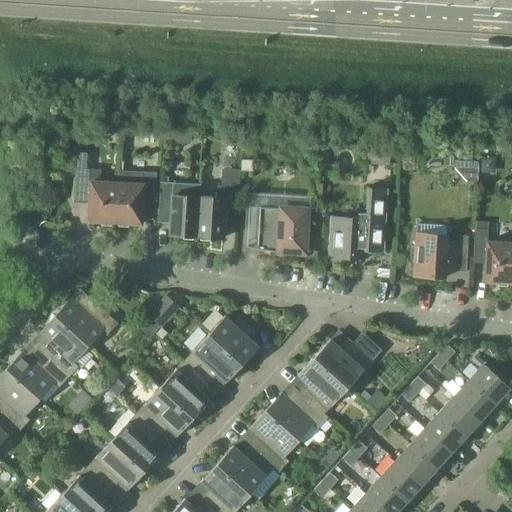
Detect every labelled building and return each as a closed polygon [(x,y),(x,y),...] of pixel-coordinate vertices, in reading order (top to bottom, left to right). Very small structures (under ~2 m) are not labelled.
[(162,138),(191,140),(191,130),(186,130),(186,129),(180,129),(163,129),(162,138)] [(71,169),(76,169),(74,198),(89,199),(88,221),(116,223),(119,183),(100,182),(101,170),(87,169),(87,153),(76,152),(71,164),(71,169)] [(372,155),(372,164),(389,165),(390,156),(372,155)] [(489,173),(495,168),(495,158),(480,157),(479,172),(489,173)] [(463,161),(463,169),(468,175),(477,175),(477,161),(473,161),(472,160),(472,159),(471,160),(470,161),(463,161)] [(253,161),(242,160),(241,172),(253,173),(253,161)] [(120,171),(119,183),(116,223),(142,224),(143,202),(155,203),(156,173),(120,171)] [(170,235),(197,236),(200,197),(200,185),(161,182),(159,212),(171,213),(170,235)] [(217,197),(200,197),(197,236),(224,238),(225,216),(237,217),(239,187),(222,186),(217,186),(217,197)] [(384,252),(388,188),(368,187),(366,213),(358,213),(358,218),(330,216),(327,261),(355,263),(356,247),(364,248),(364,251),(384,252)] [(307,210),(259,207),(257,248),(247,246),(247,247),(306,257),(306,256),(282,252),(283,250),(304,252),(307,210)] [(475,229),(473,259),(486,259),(484,281),(511,282),(511,242),(487,241),(488,229),(488,222),(476,222),(475,229)] [(466,272),(468,244),(468,236),(457,236),(455,237),(455,242),(447,242),(448,225),(417,224),(415,246),(413,246),(411,249),(410,253),(409,257),(410,260),(412,264),(414,264),(414,276),(445,278),(446,268),(453,269),(453,271),(466,272)] [(68,301),(55,316),(89,346),(103,330),(108,334),(118,323),(83,292),(75,301),(72,298),(71,297),(68,301)] [(151,312),(148,315),(161,327),(179,307),(166,295),(156,307),(151,312)] [(152,304),(147,309),(151,312),(156,307),(152,304)] [(225,315),(208,334),(242,364),(256,349),(259,346),(258,345),(257,346),(255,343),(249,339),(256,332),(249,323),(240,317),(234,323),(225,315)] [(42,337),(34,345),(69,377),(79,366),(81,369),(93,355),(86,349),(89,346),(55,316),(41,331),(38,334),(39,335),(42,337)] [(162,328),(156,333),(162,339),(167,333),(162,328)] [(328,342),(314,357),(348,387),(373,360),(372,360),(382,350),(362,332),(353,342),(348,337),(339,347),(334,342),(331,340),(331,339),(328,342)] [(208,334),(184,360),(209,383),(217,374),(222,379),(225,381),(224,382),(225,382),(228,379),(242,364),(208,334)] [(447,344),(440,352),(448,360),(455,352),(447,344)] [(20,354),(6,369),(40,399),(55,383),(59,387),(69,377),(34,345),(26,354),(24,351),(23,351),(20,354)] [(440,352),(431,362),(439,370),(448,360),(440,352)] [(476,355),(472,360),(479,367),(483,363),(484,362),(476,355)] [(300,372),(297,375),(298,376),(299,375),(301,378),(307,382),(299,390),(298,391),(323,414),(324,413),(348,387),(314,357),(300,372)] [(184,360),(160,387),(194,417),(207,402),(210,399),(209,398),(209,399),(206,397),(201,392),(209,383),(184,360)] [(495,405),(510,388),(503,381),(505,379),(492,367),(490,370),(483,363),(479,367),(468,380),(495,405)] [(0,411),(16,426),(15,427),(20,431),(30,419),(26,415),(40,399),(6,369),(0,375),(0,411)] [(419,374),(411,384),(419,391),(426,383),(428,382),(419,374)] [(480,421),(495,405),(468,380),(453,396),(480,421)] [(419,391),(418,393),(425,400),(434,390),(426,383),(419,391)] [(409,385),(402,394),(410,401),(418,393),(409,385)] [(99,391),(93,386),(87,393),(93,398),(99,391)] [(279,395),(265,410),(299,441),(314,425),(318,429),(329,417),(324,413),(323,414),(298,391),(299,390),(294,386),(285,395),(283,393),(282,392),(279,395)] [(160,387),(136,413),(160,436),(168,427),(174,432),(177,434),(176,435),(177,436),(180,432),(194,417),(160,387)] [(367,401),(366,401),(376,410),(387,398),(377,389),(371,396),(367,401)] [(447,391),(444,394),(450,400),(453,396),(447,391)] [(466,437),(480,421),(453,396),(450,400),(439,412),(466,437)] [(389,408),(381,416),(390,423),(397,416),(389,408)] [(252,431),(244,441),(249,446),(250,445),(275,467),(274,468),(278,472),(289,461),(284,457),(299,441),(265,410),(252,425),(249,428),(250,429),(252,431)] [(0,443),(15,427),(16,426),(0,411),(0,443)] [(451,453),(466,437),(439,412),(424,428),(451,453)] [(136,413),(111,440),(145,471),(159,456),(162,452),(161,452),(160,452),(158,450),(152,445),(160,436),(136,413)] [(381,433),(390,423),(381,416),(372,426),(381,433)] [(436,468),(451,453),(424,428),(410,444),(436,468)] [(111,440),(87,467),(112,489),(120,480),(125,485),(128,487),(127,488),(128,489),(131,486),(145,471),(111,440)] [(359,440),(351,449),(360,457),(367,448),(359,440)] [(422,484),(436,468),(410,444),(395,460),(422,484)] [(230,448),(217,463),(251,494),(274,468),(275,467),(250,445),(249,446),(242,454),(236,449),(234,446),(233,445),(230,448)] [(351,466),(360,457),(351,449),(343,458),(351,466)] [(395,460),(381,476),(407,500),(422,484),(395,460)] [(203,478),(200,481),(201,482),(202,482),(204,484),(209,489),(201,498),(216,511),(234,511),(251,494),(217,463),(203,478)] [(34,467),(27,474),(33,480),(40,473),(34,467)] [(87,467),(63,493),(83,511),(107,511),(110,509),(113,506),(112,505),(109,503),(104,498),(112,489),(87,467)] [(330,472),(322,481),(331,488),(338,480),(330,472)] [(366,492),(387,511),(396,511),(407,500),(381,476),(366,492)] [(322,498),(331,488),(322,481),(314,490),(322,498)] [(355,511),(387,511),(366,492),(351,508),(355,511)] [(83,511),(63,493),(45,511),(83,511)] [(182,501),(172,511),(216,511),(201,498),(193,507),(188,502),(185,500),(186,499),(185,498),(182,501)]
